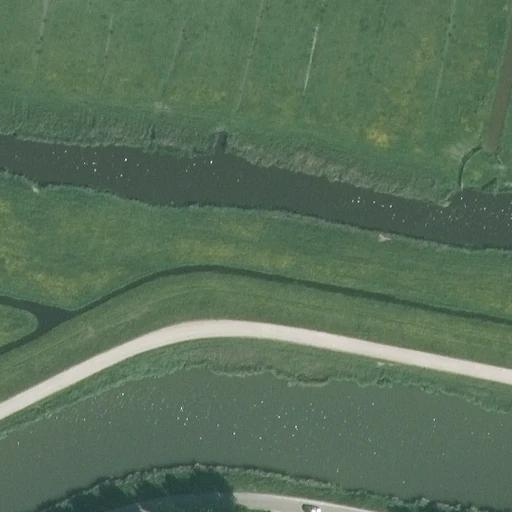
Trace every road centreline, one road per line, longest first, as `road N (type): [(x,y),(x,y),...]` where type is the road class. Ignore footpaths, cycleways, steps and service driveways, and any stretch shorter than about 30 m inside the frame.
road 1 (track): [(0,414),(137,348),(225,328),(511,379)]
road 2 (unclassified): [(134,511),(216,500),(325,511)]
